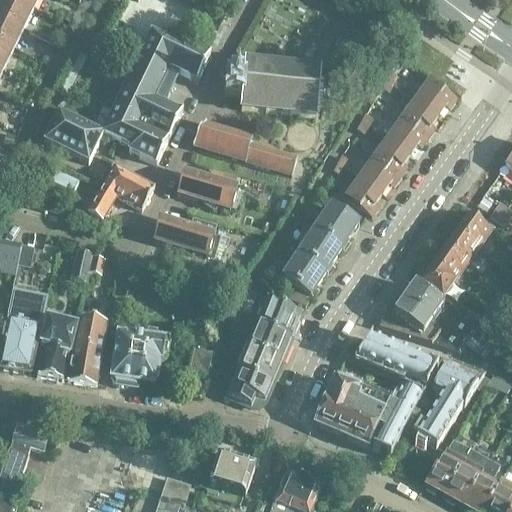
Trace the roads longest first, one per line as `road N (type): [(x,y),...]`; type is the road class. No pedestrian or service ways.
road 1 (unclassified): [(283,434),(335,319),(511,69)]
road 2 (residential): [(125,250),(137,245),(253,0)]
road 3 (residential): [(101,402),(125,250)]
road 4 (residential): [(414,511),(283,434)]
road 5 (residential): [(125,250),(0,212)]
